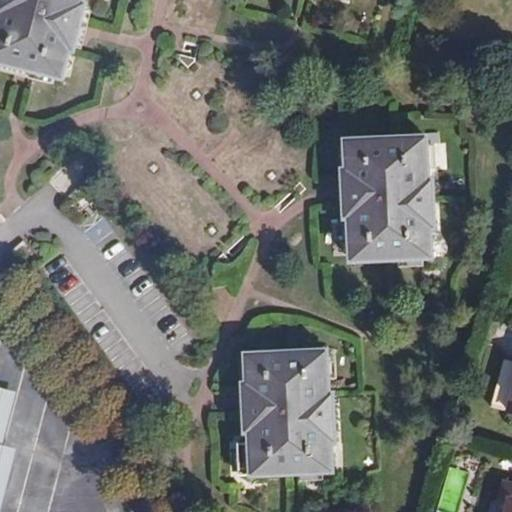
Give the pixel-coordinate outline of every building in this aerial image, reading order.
[(0,0),(0,64),(26,71),(64,80),(70,51),(75,52),(80,30),(87,6),(83,5),(83,0),(0,0)] [(347,142),(349,172),(344,172),(345,196),(346,220),(350,219),(352,263),(433,259),(432,230),(435,230),(433,182),(429,182),(428,139),(347,142)] [(248,357),(249,386),(244,386),(247,434),(251,434),(251,445),(239,445),(240,476),(334,472),(333,445),(336,444),(334,396),(331,396),(329,353),(248,357)] [(18,392),(0,387),(0,511),(17,448),(5,445),(18,392)] [(441,510),(451,511),(459,511),(466,470),(448,467),(441,510)] [(507,511),(511,511),(511,484),(505,483),(500,503),(509,505),(507,511)]
